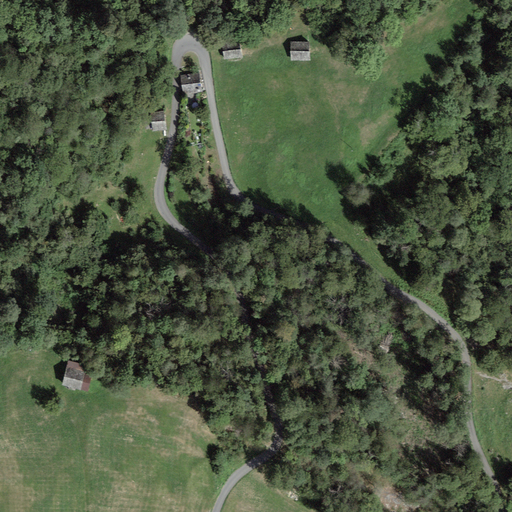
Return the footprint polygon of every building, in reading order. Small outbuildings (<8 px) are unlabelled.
[(313,42),(296,43),(296,56),(314,56),(313,42)] [(244,43),(226,45),(227,55),(245,53),(244,43)] [(202,72),(184,74),(186,87),(204,85),(202,72)] [(166,126),(164,110),(152,111),(154,127),(166,126)] [(88,365),(71,361),(66,383),(89,388),(93,371),(87,370),(88,365)]
